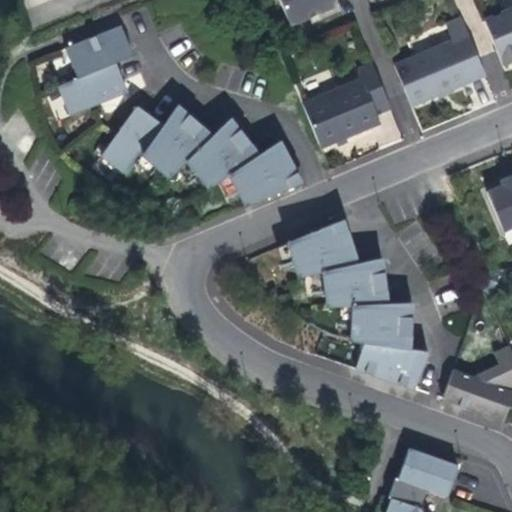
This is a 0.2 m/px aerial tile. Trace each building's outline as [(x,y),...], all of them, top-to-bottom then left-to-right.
[(275,0),(285,25),(304,17),(316,12),(327,8),(334,5),(332,0),(275,0)] [(511,6),(483,19),(502,65),(511,61),(511,6)] [(316,12),(304,17),(307,24),(319,19),(316,12)] [(484,75),(461,20),(445,27),(451,40),(393,65),(410,105),(464,83),(484,75)] [(117,26),(60,48),(72,79),(54,85),(66,116),(123,93),(118,82),(111,63),(129,56),(123,42),(117,26)] [(359,79),(300,103),(318,146),(359,130),(378,122),(375,113),(389,107),(371,63),(356,69),(359,79)] [(292,185),(298,183),(293,174),(284,155),(276,141),(255,154),(250,148),(239,134),(226,118),(208,136),(200,129),(182,112),(173,105),(159,125),(164,129),(175,115),(210,145),(226,128),(253,165),(274,151),(292,185)] [(132,107),(97,156),(123,175),(138,155),(165,179),(183,162),(204,189),(226,176),(242,207),(292,185),(274,151),(253,165),(226,128),(210,145),(175,115),(164,129),(159,125),(146,116),(132,107)] [(511,226),(511,174),(499,179),(501,184),(486,191),(502,231),(511,226)] [(373,267),(350,271),(343,249),(336,227),(334,222),(284,243),(295,278),(319,273),(323,308),(348,308),(346,342),(360,345),(352,370),(412,391),(418,371),(425,352),(407,350),(401,349),(403,311),(380,312),(377,295),(375,275),(373,267)] [(401,349),(407,350),(407,340),(408,323),(409,304),(384,304),(379,259),(348,265),(350,271),(373,267),(375,275),(377,295),(380,312),(403,311),(401,349)] [(511,388),(501,384),(511,378),(511,350),(508,343),(490,353),(496,365),(482,372),(492,417),(503,420),(506,410),(507,406),(511,406),(511,388)] [(492,417),(482,372),(476,375),(450,370),(439,401),(492,417)] [(511,378),(501,384),(511,388),(511,378)] [(406,451),(397,481),(403,483),(427,491),(447,497),(457,468),(406,451)] [(420,511),(427,491),(403,483),(397,502),(390,500),(386,511),(420,511)]
